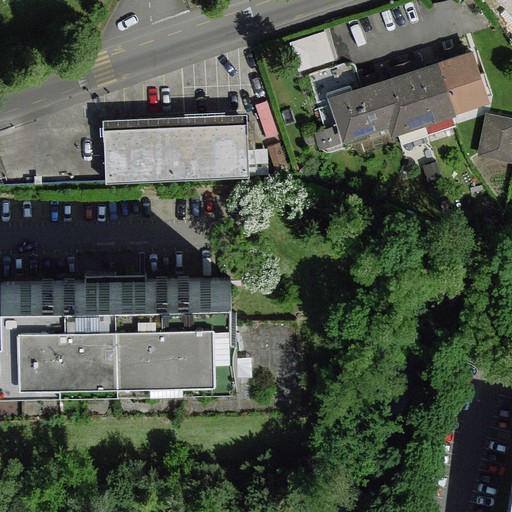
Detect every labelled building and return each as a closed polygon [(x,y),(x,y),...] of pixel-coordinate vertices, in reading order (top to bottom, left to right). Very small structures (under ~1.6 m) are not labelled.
[(300,34),(307,62),(340,54),(332,25),(300,34)] [(490,100),(473,50),(392,76),(362,86),(356,66),(354,64),(351,62),(348,63),(310,75),(318,102),(327,129),(316,132),(321,149),(389,125),(392,135),(490,100)] [(511,121),(488,117),(481,155),(511,160),(511,121)] [(248,121),(105,126),(107,180),(250,175),(248,121)] [(0,326),(0,417),(306,412),(306,376),(297,319),(233,319),(233,278),(2,282),(2,325),(0,326)] [(511,511),(511,441),(500,440),(489,511),(511,511)]
